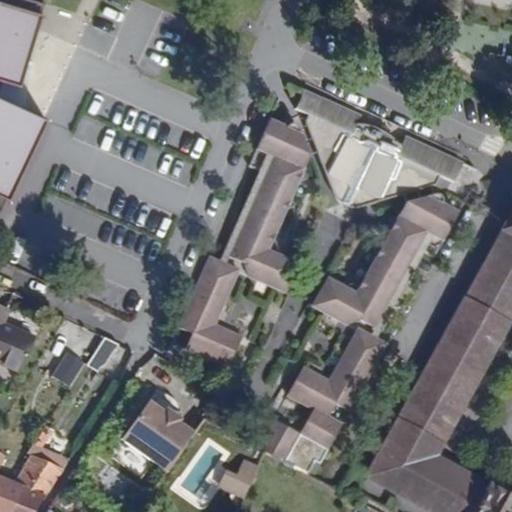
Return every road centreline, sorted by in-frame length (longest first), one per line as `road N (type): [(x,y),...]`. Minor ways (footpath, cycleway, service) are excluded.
road 1 (residential): [(144,326),(274,56)]
road 2 (residential): [(511,158),(498,162),(274,56)]
